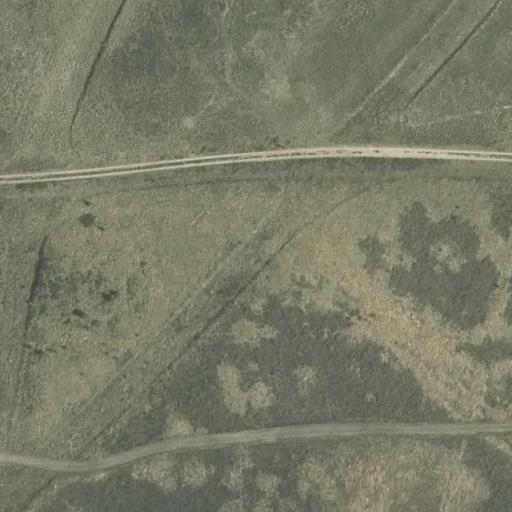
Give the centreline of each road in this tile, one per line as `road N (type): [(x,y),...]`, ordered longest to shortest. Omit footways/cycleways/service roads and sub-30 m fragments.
road 1 (unknown): [(0,458),(91,470),(177,444),(511,428)]
road 2 (track): [(0,180),(304,153),(511,158)]
